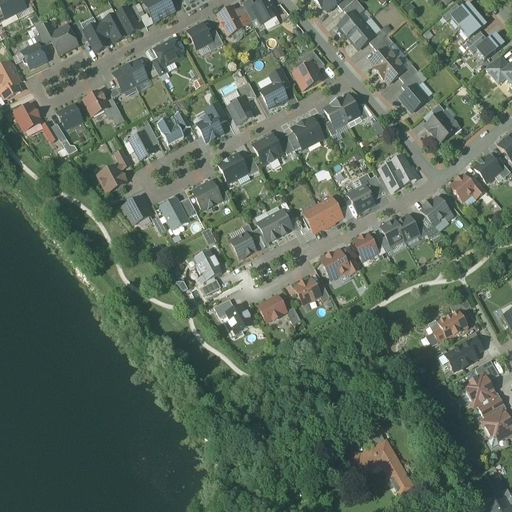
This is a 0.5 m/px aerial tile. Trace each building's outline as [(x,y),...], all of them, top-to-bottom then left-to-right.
[(15,17),(5,0),(2,0),(0,1),(0,12),(1,13),(6,22),(15,17)] [(19,0),(5,0),(15,17),(25,12),(26,12),(21,2),(19,0)] [(26,0),(25,0),(21,2),(26,12),(25,12),(26,13),(32,10),(26,0)] [(153,0),(143,5),(154,25),(174,14),(167,2),(166,0),(153,0)] [(322,0),(317,5),(322,10),(323,9),(327,15),(337,7),(343,2),(343,1),(341,0),(322,0)] [(353,0),(344,0),(343,1),(343,2),(337,7),(342,14),(343,14),(356,3),(353,0)] [(268,2),(252,10),(261,27),(277,19),(268,2)] [(248,3),(242,6),(248,17),(251,15),(248,10),(251,8),(248,3)] [(364,12),(356,3),(343,14),(349,20),(355,15),(358,18),(364,12)] [(476,17),(467,6),(461,12),(461,11),(461,12),(453,18),(450,21),(452,20),(461,30),(459,32),(476,17)] [(457,7),(449,13),(453,18),(461,12),(457,7)] [(142,22),(135,8),(129,11),(136,25),(142,22)] [(129,11),(128,11),(116,18),(127,39),(140,32),(136,25),(129,11)] [(233,11),(218,19),(222,26),(220,30),(224,31),(229,39),(243,31),(243,30),(238,22),(233,11)] [(449,13),(442,20),(446,24),(450,21),(453,18),(449,13)] [(358,18),(355,15),(349,20),(338,29),(348,41),(364,27),(358,18)] [(248,17),(238,22),(243,30),(252,25),(248,17)] [(476,17),(459,32),(461,30),(470,41),(468,42),(468,43),(472,40),(479,34),(480,33),(485,28),(476,17)] [(127,39),(116,18),(103,25),(111,39),(114,46),(127,39)] [(111,39),(103,25),(98,28),(105,42),(111,39)] [(202,27),(187,35),(197,52),(207,47),(211,44),(208,38),(202,27)] [(364,27),(348,41),(358,53),(368,44),(375,39),(374,38),(364,27)] [(98,28),(97,28),(85,34),(84,35),(89,43),(96,56),(109,49),(105,42),(98,28)] [(85,34),(82,29),(76,32),(83,46),(89,43),(84,35),(85,34)] [(53,37),(48,40),(51,46),(58,59),(77,48),(67,30),(53,37)] [(381,32),(374,38),(375,39),(368,44),(373,50),(387,39),(381,32)] [(223,48),(216,34),(208,38),(211,44),(207,47),(211,54),(223,48)] [(483,38),(479,34),(472,40),(476,44),(476,45),(483,38)] [(495,37),(488,43),(480,50),(475,54),(477,53),(485,62),(483,64),(484,64),(497,53),(503,47),(495,37)] [(483,38),(476,45),(480,50),(488,43),(483,38)] [(387,39),(373,50),(379,57),(385,52),(386,52),(393,46),(387,39)] [(468,43),(464,46),(468,51),(476,44),(472,40),(468,43)] [(173,43),(154,53),(158,60),(163,70),(163,69),(182,59),(173,43)] [(476,44),(468,51),(473,56),(475,54),(480,50),(476,45),(476,44)] [(36,47),(16,58),(27,76),(46,65),(36,47)] [(386,52),(385,52),(379,57),(370,65),(375,71),(374,72),(378,77),(396,62),(390,56),(389,57),(386,52)] [(325,68),(313,54),(303,59),(308,69),(313,66),(316,73),(325,68)] [(163,70),(158,60),(151,64),(152,66),(155,73),(159,80),(167,76),(163,69),(163,70)] [(499,60),(486,71),(498,85),(504,79),(502,77),(509,71),(499,60)] [(396,62),(378,77),(383,82),(384,82),(389,87),(398,79),(404,74),(404,73),(400,69),(401,69),(396,62)] [(137,64),(129,68),(128,67),(124,69),(135,89),(147,82),(137,64)] [(152,66),(144,70),(147,77),(155,73),(152,66)] [(308,69),(294,76),(303,93),(313,88),(313,89),(315,87),(322,83),(316,73),(313,66),(308,69)] [(411,67),(404,73),(404,74),(398,79),(404,86),(415,77),(418,75),(411,67)] [(511,67),(509,71),(502,77),(504,79),(511,88),(511,67)] [(12,71),(11,72),(9,68),(0,73),(0,89),(4,97),(17,90),(20,88),(13,75),(14,75),(12,71)] [(135,89),(124,69),(120,71),(121,73),(113,77),(122,95),(135,89)] [(291,89),(282,73),(270,79),(274,87),(277,85),(282,94),(291,89)] [(404,86),(401,89),(407,96),(415,89),(417,90),(422,86),(415,77),(404,86)] [(274,87),(260,94),(269,111),(286,102),(282,94),(277,85),(274,87)] [(249,86),(236,93),(241,103),(245,101),(247,105),(256,100),(249,86)] [(417,90),(415,89),(407,96),(400,102),(411,116),(427,102),(417,90)] [(17,90),(4,97),(1,98),(4,105),(20,97),(17,90)] [(116,90),(109,94),(112,101),(120,97),(116,90)] [(100,95),(84,104),(93,120),(104,114),(109,111),(106,105),(100,95)] [(355,110),(349,99),(340,104),(339,103),(337,104),(336,104),(347,125),(359,119),(359,118),(355,110)] [(120,116),(112,101),(106,105),(109,111),(104,114),(108,123),(120,116)] [(241,103),(228,110),(238,128),(254,119),(247,105),(245,101),(241,103)] [(347,125),(336,104),(335,105),(333,106),(333,107),(324,112),(330,124),(334,131),(335,131),(347,125)] [(219,107),(205,114),(209,121),(214,119),(218,127),(227,122),(219,107)] [(368,120),(361,107),(355,110),(359,118),(359,119),(361,124),(368,120)] [(444,114),(439,108),(431,114),(436,120),(440,117),(441,117),(444,114)] [(74,109),(57,118),(66,134),(82,125),(74,109)] [(31,111),(15,120),(25,137),(41,129),(38,124),(39,124),(34,116),(31,111)] [(191,130),(182,114),(174,118),(182,132),(183,134),(191,130)] [(436,120),(425,129),(430,135),(429,136),(433,142),(435,141),(439,146),(458,130),(452,122),(448,126),(441,117),(440,117),(436,120)] [(174,118),(168,122),(173,131),(178,129),(180,133),(182,132),(174,118)] [(209,121),(197,128),(206,145),(223,136),(218,127),(214,119),(209,121)] [(168,122),(168,121),(157,127),(168,148),(184,140),(180,133),(178,129),(173,131),(168,122)] [(308,126),(307,124),(304,125),(300,128),(297,129),(299,131),(293,134),(301,150),(304,148),(305,150),(320,142),(315,134),(319,132),(317,129),(314,123),(308,126)] [(334,131),(330,124),(325,126),(332,139),(338,136),(335,131),(334,131)] [(51,133),(48,128),(42,132),(51,147),(58,143),(51,133)] [(67,144),(57,129),(51,133),(58,143),(61,148),(67,144)] [(150,130),(143,134),(144,136),(147,141),(154,137),(150,130)] [(301,150),(293,134),(286,138),(294,154),(301,150)] [(144,136),(130,144),(140,163),(154,156),(151,150),(147,141),(144,136)] [(159,146),(154,137),(147,141),(151,150),(159,146)] [(272,138),(253,149),(263,167),(268,165),(269,166),(277,161),(277,160),(282,157),(275,144),(272,138)] [(286,138),(275,144),(282,157),(285,155),(287,158),(294,154),(286,138)] [(511,139),(511,138),(498,149),(505,157),(505,160),(507,162),(510,162),(511,165),(511,164),(511,139)] [(130,168),(122,153),(114,158),(119,168),(121,172),(122,173),(130,168)] [(241,163),(238,157),(230,162),(229,161),(223,165),(218,168),(228,186),(247,176),(241,163)] [(259,173),(251,158),(241,163),(247,176),(249,179),(259,173)] [(488,159),(483,164),(482,162),(478,165),(479,167),(474,171),(486,186),(498,176),(500,174),(494,166),(488,159)] [(392,167),(403,188),(412,183),(412,185),(419,181),(412,170),(408,172),(402,160),(391,166),(392,167)] [(510,176),(499,162),(494,166),(500,174),(498,176),(503,182),(510,176)] [(403,188),(392,167),(380,174),(383,179),(385,184),(391,194),(392,195),(399,192),(398,190),(403,188)] [(119,168),(116,170),(116,169),(98,179),(107,197),(126,187),(124,184),(125,184),(121,178),(119,174),(121,172),(119,168)] [(319,184),(330,178),(326,171),(315,177),(319,184)] [(376,179),(366,184),(369,188),(371,192),(381,188),(377,182),(376,179)] [(469,185),(463,179),(450,190),(462,204),(472,197),(475,193),(469,185)] [(486,194),(474,181),(469,185),(475,193),(472,197),(476,202),(486,194)] [(391,194),(385,184),(380,187),(381,188),(386,197),(391,194)] [(212,185),(206,188),(206,187),(198,191),(198,192),(192,195),(201,212),(207,209),(208,211),(216,206),(215,204),(221,201),(212,185)] [(365,190),(357,194),(356,192),(347,197),(356,214),(363,210),(364,211),(373,206),(371,202),(375,200),(371,192),(369,188),(365,190)] [(381,188),(371,192),(375,200),(376,202),(386,197),(381,188)] [(197,217),(188,201),(178,207),(187,223),(197,217)] [(448,214),(437,201),(431,206),(430,205),(424,210),(425,211),(421,215),(425,219),(433,229),(444,220),(443,218),(448,214)] [(338,213),(331,202),(317,209),(329,230),(331,229),(330,227),(342,221),(338,213)] [(150,220),(141,203),(136,206),(133,205),(122,212),(125,219),(128,217),(134,229),(150,220)] [(178,207),(176,203),(160,212),(171,233),(177,230),(178,231),(188,226),(187,223),(178,207)] [(317,209),(303,217),(309,228),(314,236),(325,230),(326,232),(329,230),(317,209)] [(277,210),(267,215),(270,221),(280,215),(277,210)] [(348,212),(342,215),(340,212),(338,213),(342,221),(344,225),(353,221),(348,212)] [(280,215),(270,221),(279,238),(291,232),(288,225),(284,218),(282,214),(280,215)] [(290,214),(284,218),(288,225),(294,221),(290,214)] [(413,228),(408,219),(396,226),(394,224),(405,245),(418,238),(413,228)] [(433,229),(425,219),(419,224),(425,235),(426,238),(428,241),(439,236),(433,229)] [(166,235),(158,220),(152,224),(159,238),(166,235)] [(279,238),(270,221),(257,227),(263,238),(267,245),(279,238)] [(294,221),(288,225),(291,232),(293,235),(300,232),(294,221)] [(394,224),(381,231),(385,239),(390,250),(391,249),(403,243),(405,245),(394,224)] [(426,238),(419,224),(413,228),(418,238),(420,242),(426,238)] [(256,241),(249,227),(242,231),(245,237),(246,237),(250,244),(256,241)] [(309,233),(302,236),(307,245),(316,240),(314,236),(309,228),(307,230),(309,233)] [(207,248),(213,245),(208,233),(202,236),(207,248)] [(374,234),(368,238),(372,246),(379,243),(379,242),(374,234)] [(245,237),(230,245),(239,262),(255,254),(250,244),(246,237),(245,237)] [(263,238),(256,241),(262,251),(268,248),(267,245),(263,238)] [(368,238),(353,246),(362,263),(377,255),(376,254),(372,246),(368,238)] [(390,250),(385,239),(379,242),(379,243),(383,250),(386,256),(393,253),(391,249),(390,250)] [(379,243),(372,246),(376,254),(383,250),(379,243)] [(213,261),(210,254),(194,262),(198,269),(195,270),(200,280),(202,278),(206,285),(222,277),(218,270),(219,270),(214,260),(213,261)] [(339,254),(332,258),(331,257),(326,260),(327,260),(320,264),(330,281),(336,277),(338,279),(347,274),(349,273),(343,262),(339,254)] [(360,273),(352,257),(343,262),(349,273),(347,274),(350,278),(360,273)] [(216,283),(200,292),(205,300),(221,292),(216,283)] [(311,283),(294,292),(303,308),(319,299),(320,299),(316,291),(311,283)] [(330,301),(323,287),(316,291),(320,299),(319,299),(322,305),(330,301)] [(278,300),(258,311),(266,326),(273,322),(273,324),(280,321),(279,319),(286,315),(278,300)] [(229,304),(214,312),(219,323),(227,319),(226,317),(234,312),(229,304)] [(457,305),(450,309),(453,316),(458,314),(461,313),(457,305)] [(234,312),(226,317),(227,319),(230,325),(228,326),(231,332),(233,331),(237,338),(253,330),(249,322),(250,322),(247,315),(245,316),(241,309),(234,312)] [(293,311),(287,314),(289,316),(288,320),(292,328),(300,324),(293,311)] [(453,316),(437,325),(440,331),(432,336),(437,345),(445,341),(447,343),(453,340),(461,335),(468,331),(458,314),(453,316)] [(476,341),(447,357),(451,363),(448,364),(453,374),(462,369),(463,371),(472,365),(471,364),(476,361),(474,357),(482,352),(476,341)] [(490,363),(474,372),(479,380),(483,378),(481,375),(493,368),(490,363)] [(490,390),(487,386),(488,385),(487,385),(483,378),(479,380),(464,388),(468,395),(466,396),(470,403),(472,402),(476,409),(476,408),(485,423),(484,423),(487,429),(485,430),(491,441),(488,443),(492,450),(499,446),(497,443),(505,439),(508,440),(511,438),(511,437),(511,428),(511,429),(510,426),(510,425),(509,426),(507,421),(508,421),(507,420),(507,421),(503,414),(506,412),(499,400),(500,400),(497,396),(494,398),(490,391),(491,390),(490,390)] [(373,416),(365,402),(357,407),(365,421),(373,416)] [(375,426),(363,433),(364,433),(370,444),(381,438),(375,426)] [(267,435),(255,441),(253,438),(247,442),(253,453),(271,444),(267,435)] [(381,438),(370,444),(374,451),(360,460),(359,459),(348,465),(352,472),(348,474),(349,476),(353,474),(358,483),(369,477),(367,472),(380,464),(400,498),(412,491),(401,471),(400,471),(381,438)] [(509,511),(503,501),(487,511),(509,511)]
